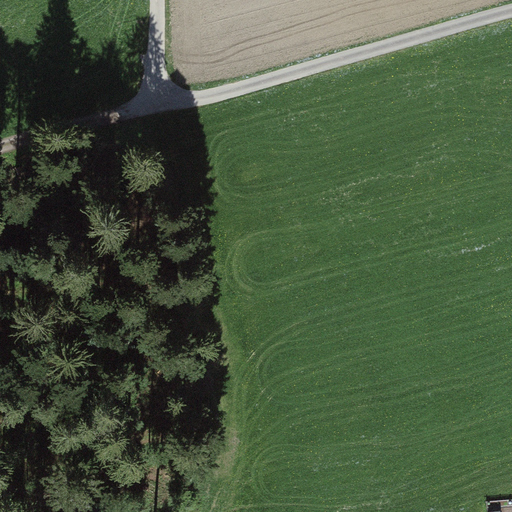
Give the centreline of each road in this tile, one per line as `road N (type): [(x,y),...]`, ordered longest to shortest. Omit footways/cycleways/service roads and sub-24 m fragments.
road 1 (track): [(511,18),(153,103),(155,0)]
road 2 (track): [(153,103),(0,148)]
